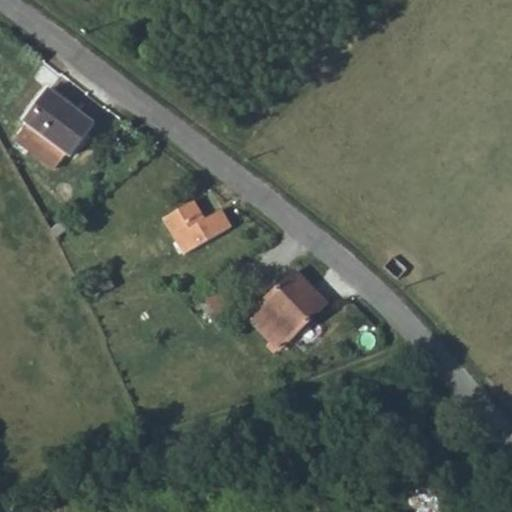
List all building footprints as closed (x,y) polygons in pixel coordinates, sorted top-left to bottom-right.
[(93,124),(48,91),(24,121),(27,123),(16,140),(55,170),(68,155),(70,156),(93,124)] [(230,229),(220,211),(205,221),(193,201),(165,219),(186,255),(230,229)] [(393,255),(383,266),(398,278),(407,267),(393,255)] [(324,307),(293,276),(248,322),(279,353),(324,307)] [(417,511),(436,511),(436,493),(418,493),(417,511)]
